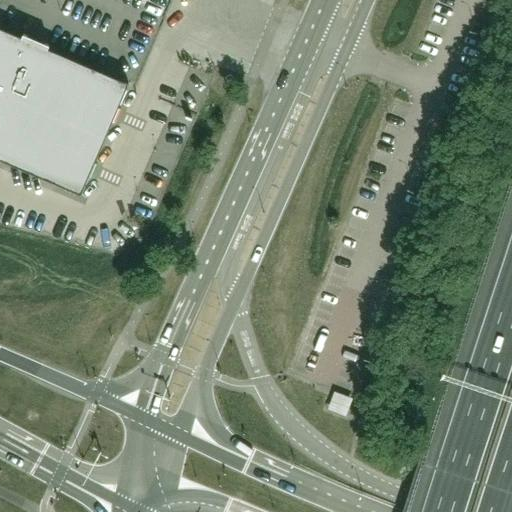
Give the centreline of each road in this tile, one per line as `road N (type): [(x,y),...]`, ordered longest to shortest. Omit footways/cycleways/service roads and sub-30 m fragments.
road 1 (primary): [(234,303),(368,0)]
road 2 (unclassified): [(454,511),(360,476),(298,432),(262,381),(234,303)]
road 3 (primary): [(323,0),(221,228)]
road 4 (motorway): [(511,311),(444,511)]
road 5 (primary): [(221,228),(145,417)]
road 6 (primary): [(365,511),(184,433)]
road 7 (primary): [(145,417),(0,353)]
road 8 (primary): [(0,436),(124,504)]
road 9 (primary): [(184,433),(234,303)]
